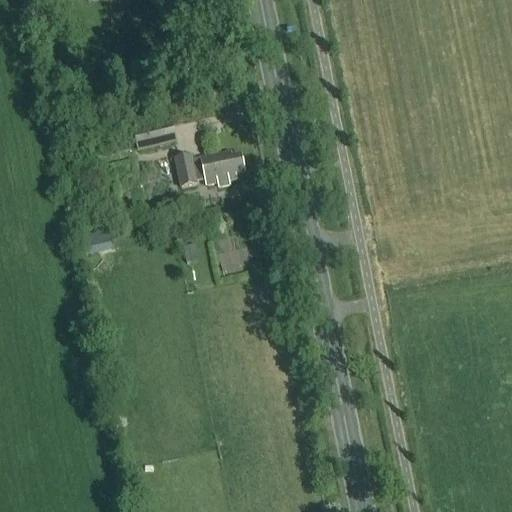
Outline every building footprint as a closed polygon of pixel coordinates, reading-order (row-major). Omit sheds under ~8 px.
[(133,135),(138,155),(177,145),(172,126),(133,135)] [(95,162),(132,152),(128,136),(77,149),(80,163),(94,159),(95,162)] [(194,187),(205,185),(205,188),(216,186),(217,190),(230,188),(230,184),(237,183),(236,178),(244,176),(241,158),(232,160),(231,155),(200,161),(200,163),(190,165),(189,161),(174,164),(179,192),(194,190),(194,187)] [(84,259),(91,257),(113,252),(109,234),(80,241),(84,259)] [(196,247),(184,249),(187,266),(199,264),(196,247)]
